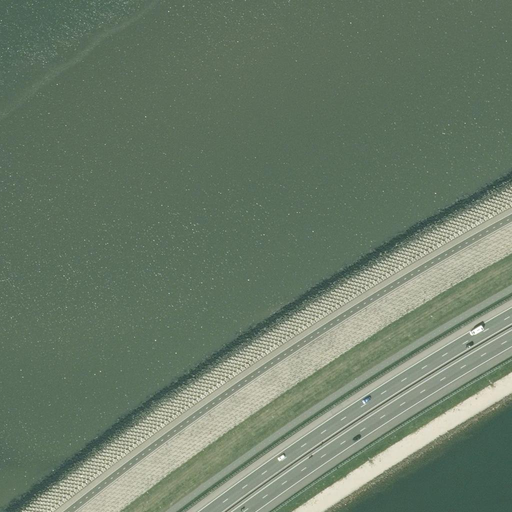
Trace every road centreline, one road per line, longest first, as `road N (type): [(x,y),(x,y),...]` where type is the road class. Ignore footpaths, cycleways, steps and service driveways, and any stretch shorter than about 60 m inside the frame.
road 1 (motorway): [(511,315),(310,439),(210,511)]
road 2 (motorway): [(243,511),(511,338)]
